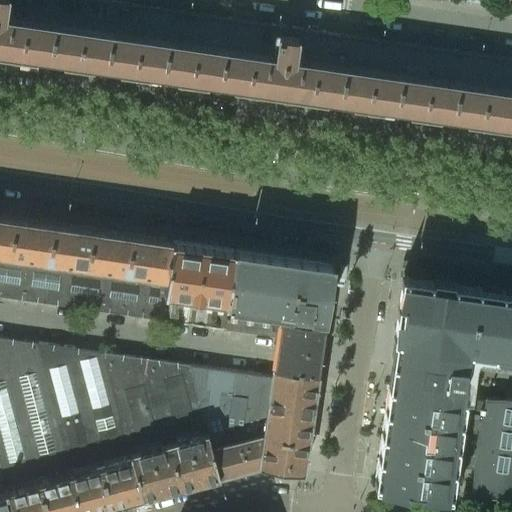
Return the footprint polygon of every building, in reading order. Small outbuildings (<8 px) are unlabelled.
[(511,56),(347,33),(112,0),(0,0),(0,58),(511,132),(511,56)] [(0,295),(1,295),(13,216),(0,214),(0,295)] [(22,298),(33,219),(13,216),(1,295),(22,298)] [(41,301),(52,222),(33,219),(22,298),(41,301)] [(80,307),(91,227),(52,222),(41,301),(80,307)] [(119,312),(130,233),(91,227),(80,307),(119,312)] [(159,318),(165,275),(170,239),(130,233),(119,312),(159,318)] [(222,327),(233,248),(170,239),(165,275),(159,318),(222,327)] [(332,262),(233,248),(222,327),(277,335),(274,355),(273,363),(316,369),(318,361),(332,262)] [(426,277),(426,272),(409,270),(407,277),(404,276),(374,479),(450,490),(450,488),(449,488),(452,465),(474,468),(470,492),(511,497),(511,284),(504,283),(502,288),(498,288),(498,283),(480,280),(478,285),(474,284),(474,279),(457,277),(455,281),(451,281),(450,276),(433,273),(431,278),(426,277)] [(39,341),(0,335),(0,465),(12,511),(72,511),(78,511),(37,356),(39,341)] [(102,350),(39,341),(37,356),(78,511),(140,494),(102,350)] [(179,484),(145,356),(102,350),(140,494),(179,484)] [(218,474),(188,362),(145,356),(179,484),(218,474)] [(271,375),(188,362),(218,474),(258,464),(262,435),(267,400),(271,375)] [(273,363),(271,375),(267,400),(311,406),(316,369),(273,363)] [(311,406),(267,400),(262,435),(306,441),(311,406)] [(262,435),(258,464),(302,470),(306,441),(262,435)] [(0,511),(12,511),(0,465),(0,511)]
